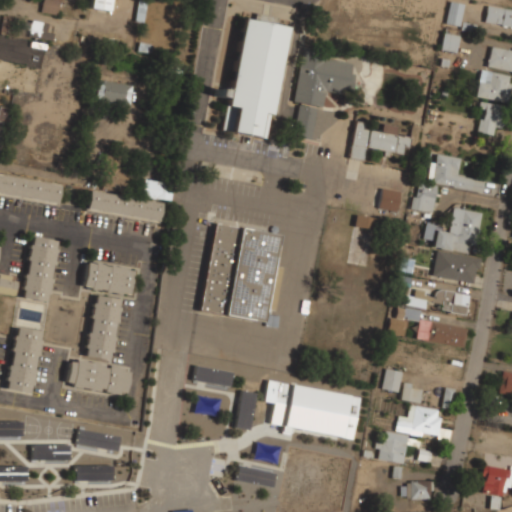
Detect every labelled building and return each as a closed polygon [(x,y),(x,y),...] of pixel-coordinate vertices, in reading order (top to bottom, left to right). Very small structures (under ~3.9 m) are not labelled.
[(41,0),(40,12),(59,14),(60,0),(41,0)] [(109,0),(90,0),(89,8),(109,10),(109,0)] [(458,26),(463,4),(449,1),(444,23),(458,26)] [(483,21),(511,26),(511,9),(486,5),(483,21)] [(241,17),(228,86),(218,85),(216,93),(226,94),(219,129),(266,138),(288,27),(275,24),(277,17),(253,12),(251,19),(241,17)] [(46,32),(47,22),(30,21),(28,37),(52,40),(53,32),(46,32)] [(455,52),(458,35),(442,32),(439,49),(455,52)] [(511,65),(511,50),(490,45),(486,66),(511,71),(511,65)] [(321,105),(291,100),(301,47),(327,52),(326,58),(351,62),(349,73),(353,74),(351,84),(348,84),(346,93),(324,89),(321,105)] [(475,97),(506,101),(510,75),(479,70),(475,97)] [(95,101),(129,103),(130,83),(96,81),(95,101)] [(492,134),(493,127),(502,127),(504,105),(480,103),(479,119),(477,119),(476,132),(492,134)] [(309,139),(290,135),(297,104),(315,107),(309,139)] [(362,160),(346,157),(354,121),(363,122),(362,128),(380,132),(381,122),(397,125),(395,135),(408,138),(407,147),(402,146),(401,153),(364,146),(362,160)] [(128,160),(107,154),(98,181),(119,188),(128,160)] [(425,183),(481,191),(482,179),(456,176),(459,157),(435,154),(434,162),(428,162),(425,183)] [(0,195),(56,203),(58,183),(0,175),(0,195)] [(170,199),(171,182),(142,181),(141,198),(170,199)] [(408,209),(431,213),(435,185),(417,182),(415,197),(411,196),(408,209)] [(399,191),(395,211),(376,207),(380,187),(399,191)] [(157,221),(161,202),(88,190),(85,209),(157,221)] [(431,248),(472,253),(477,211),(451,208),(448,232),(434,230),(431,248)] [(353,226),(373,229),(375,218),(355,214),(353,226)] [(261,323),(196,311),(213,222),(278,234),(261,323)] [(434,223),(424,222),(422,239),(432,240),(434,223)] [(56,241),(30,236),(19,298),(46,303),(56,241)] [(432,276),(474,282),(477,256),(435,251),(432,276)] [(81,287),(128,294),(131,269),(85,261),(81,287)] [(276,309),(280,267),(270,266),(266,308),(276,309)] [(0,284),(0,293),(15,294),(16,280),(8,280),(8,278),(0,277),(0,284)] [(439,310),(464,314),(467,294),(434,288),(432,302),(441,304),(439,310)] [(404,295),(403,306),(424,307),(425,290),(413,289),(413,296),(404,295)] [(120,299),(93,295),(83,356),(110,360),(120,299)] [(394,317),(417,321),(419,310),(396,306),(394,317)] [(403,335),(405,320),(387,318),(386,333),(403,335)] [(414,338),(462,348),(466,328),(418,318),(414,338)] [(5,391),(34,393),(39,330),(11,328),(5,391)] [(125,395),(129,369),(68,359),(64,384),(125,395)] [(191,380),(228,387),(230,372),(194,365),(191,380)] [(397,392),(400,371),(383,368),(380,389),(397,392)] [(511,394),(511,373),(499,372),(497,394),(511,394)] [(358,395),(265,380),(262,401),(271,403),(268,423),(281,426),(280,433),(288,434),(290,428),(351,438),(358,395)] [(410,383),(401,382),(400,400),(419,402),(420,389),(409,388),(410,383)] [(452,388),(442,387),(441,408),(451,408),(452,388)] [(254,392),(239,390),(232,427),(247,430),(254,392)] [(440,409),(408,404),(406,417),(397,416),(394,431),(420,435),(420,432),(436,434),(440,409)] [(21,421),(0,420),(0,436),(20,437),(21,421)] [(115,451),(118,437),(77,428),(74,442),(115,451)] [(376,460),(403,462),(405,433),(378,431),(377,448),(376,460)] [(67,444),(30,444),(30,460),(67,459),(67,444)] [(24,465),(0,465),(0,481),(25,480),(24,465)] [(110,465),(73,465),(73,481),(111,480),(110,465)] [(511,473),(511,469),(482,465),(480,475),(483,476),(481,492),(502,495),(503,486),(510,487),(511,473)] [(271,485),(273,471),(235,466),(233,481),(271,485)]
